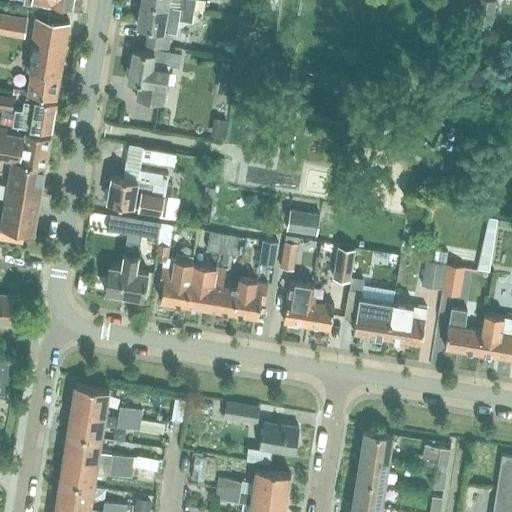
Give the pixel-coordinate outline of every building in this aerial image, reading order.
[(164,28),(166,15),(192,20),(194,8),(145,0),(141,0),(138,23),(149,25),(146,40),(168,44),(171,29),(164,28)] [(145,0),(194,8),(195,0),(145,0)] [(195,0),(194,8),(204,10),(205,0),(195,0)] [(477,0),(478,1),(474,22),(491,25),(495,0),(477,0)] [(27,67),(31,68),(26,92),(56,97),(70,19),(36,13),(27,67)] [(0,29),(25,34),(27,19),(0,14),(0,29)] [(169,67),(169,62),(180,64),(182,51),(155,46),(154,51),(134,48),(128,77),(140,79),(137,97),(164,101),(167,84),(169,67)] [(227,62),(222,91),(231,92),(235,63),(227,62)] [(16,96),(0,93),(0,106),(14,109),(16,96)] [(23,109),(15,107),(13,124),(51,131),(56,101),(25,96),(23,109)] [(511,114),(503,109),(497,120),(507,127),(511,118),(511,114)] [(217,118),(214,136),(223,137),(226,119),(217,118)] [(0,156),(12,158),(12,159),(45,165),(50,135),(25,130),(24,135),(6,132),(7,127),(0,126),(0,156)] [(227,135),(221,171),(240,174),(243,156),(269,161),(273,143),(227,135)] [(34,232),(45,165),(12,159),(0,228),(0,236),(23,240),(25,230),(34,232)] [(243,171),(265,175),(267,164),(245,160),(243,171)] [(168,172),(140,167),(138,178),(112,173),(108,199),(162,208),(165,192),(168,172)] [(88,198),(85,213),(98,216),(101,201),(88,198)] [(317,232),(320,212),(290,207),(287,227),(317,232)] [(112,213),(109,229),(128,232),(130,216),(112,213)] [(173,223),(162,221),(155,259),(156,259),(157,255),(164,256),(160,277),(164,278),(161,298),(186,302),(190,277),(193,260),(192,260),(193,259),(168,255),(173,223)] [(219,250),(222,230),(210,228),(207,248),(219,250)] [(234,232),(222,230),(219,250),(231,252),(234,232)] [(278,240),(263,237),(259,261),(275,263),(278,240)] [(122,265),(109,263),(105,289),(144,296),(149,270),(136,267),(138,253),(140,253),(141,250),(139,250),(141,241),(127,239),(122,265)] [(286,240),(281,265),(294,267),(299,242),(286,240)] [(349,278),(354,246),(339,244),(333,275),(349,278)] [(435,248),(434,259),(446,261),(448,250),(435,248)] [(389,275),(391,252),(355,249),(353,272),(389,275)] [(423,283),(443,286),(446,261),(434,259),(426,258),(423,283)] [(209,306),(217,264),(193,260),(190,277),(186,302),(209,306)] [(447,262),(443,289),(460,292),(464,264),(447,262)] [(233,310),(237,284),(224,282),(226,266),(217,264),(209,306),(233,310)] [(239,274),(237,284),(233,310),(258,315),(262,294),(266,295),(268,281),(257,279),(257,277),(239,274)] [(312,294),(314,281),(291,278),(284,319),(307,323),(312,294)] [(391,312),(393,299),(360,294),(361,288),(349,286),(344,315),(356,317),(354,330),(387,336),(391,312)] [(0,319),(11,321),(13,293),(0,292),(0,319)] [(312,294),(307,323),(330,327),(334,302),(315,299),(316,295),(312,294)] [(414,303),(393,299),(391,312),(387,336),(421,342),(427,306),(414,303)] [(483,327),(482,327),(465,324),(468,308),(452,305),(445,346),(479,351),(483,327)] [(511,315),(485,311),(482,327),(483,327),(479,351),(511,356),(511,315)] [(0,391),(6,393),(12,355),(0,352),(0,391)] [(76,381),(72,406),(106,412),(110,387),(76,381)] [(186,398),(176,396),(173,416),(183,418),(186,398)] [(257,421),(260,405),(228,399),(225,415),(257,421)] [(121,405),(119,414),(142,418),(143,408),(121,405)] [(102,435),(106,412),(72,406),(68,430),(102,435)] [(140,427),(142,418),(119,414),(118,423),(140,427)] [(142,418),(140,427),(163,431),(164,421),(142,418)] [(299,424),(265,418),(260,446),(272,448),(295,452),(299,424)] [(389,458),(393,433),(364,428),(360,453),(389,458)] [(100,447),(102,435),(68,430),(64,453),(133,465),(135,453),(100,447)] [(252,445),(250,458),(258,460),(270,462),(272,448),(260,446),(252,445)] [(440,445),(437,465),(446,467),(450,447),(440,445)] [(511,511),(511,452),(502,451),(492,511),(511,511)] [(132,475),(133,465),(64,453),(60,477),(95,483),(97,470),(132,475)] [(385,482),(389,458),(360,453),(356,477),(385,482)] [(159,457),(138,454),(136,464),(158,467),(159,457)] [(258,460),(254,487),(288,492),(292,466),(270,462),(258,460)] [(443,487),(446,467),(437,465),(434,486),(443,487)] [(136,466),(134,475),(155,479),(156,469),(136,466)] [(220,472),(218,481),(242,485),(243,475),(220,472)] [(489,479),(477,478),(478,474),(463,473),(462,497),(488,499),(489,479)] [(91,506),(95,483),(60,477),(56,501),(91,506)] [(381,506),(385,482),(356,477),(352,502),(381,506)] [(240,495),(242,485),(218,481),(216,491),(240,495)] [(252,511),(284,511),(288,492),(254,487),(250,511),(252,511)] [(432,494),(429,511),(439,511),(442,495),(432,494)] [(105,499),(104,508),(125,511),(126,511),(128,503),(105,499)] [(89,511),(91,506),(56,501),(54,511),(89,511)] [(380,511),(381,506),(352,502),(350,511),(380,511)]
